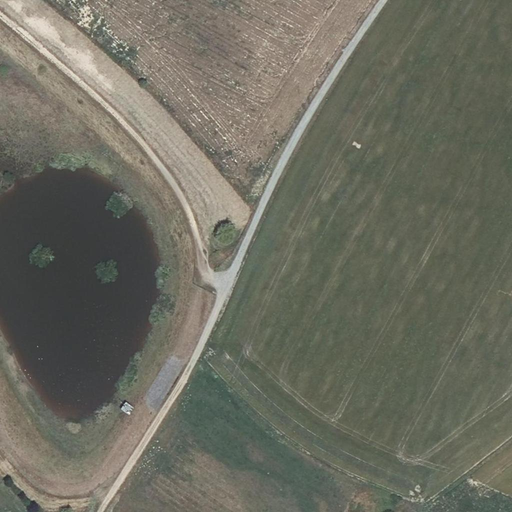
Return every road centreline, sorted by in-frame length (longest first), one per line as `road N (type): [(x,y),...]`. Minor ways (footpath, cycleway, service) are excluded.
road 1 (track): [(0,17),(137,139),(183,202),(209,276),(226,286)]
road 2 (track): [(0,439),(44,484),(70,492),(89,485),(147,412),(209,276)]
road 3 (track): [(385,0),(226,286)]
road 4 (track): [(226,286),(101,511)]
